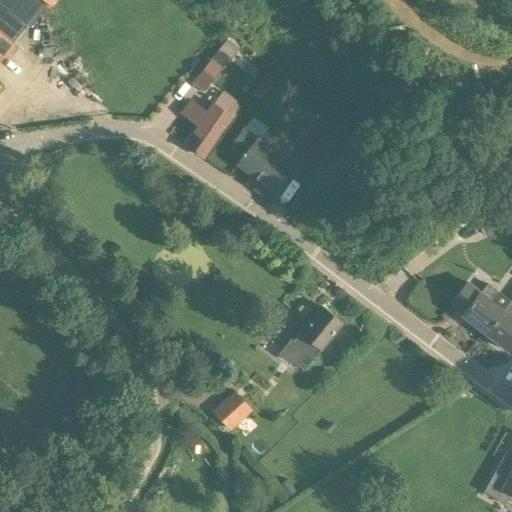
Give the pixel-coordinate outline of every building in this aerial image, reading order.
[(0,0),(0,60),(14,44),(14,43),(28,26),(28,27),(45,7),(37,0),(0,0)] [(203,91),(228,58),(218,50),(193,83),(203,91)] [(264,78),(253,94),(261,99),(272,84),(264,78)] [(186,119),(199,127),(186,146),(204,158),(241,103),(227,93),(211,115),(196,105),(186,119)] [(323,142),(332,127),(324,123),(305,148),(302,146),(295,156),(310,167),(325,143),(323,142)] [(245,129),(232,147),(245,156),(239,164),(255,176),(249,185),(271,200),(296,165),(245,129)] [(511,206),(479,222),(484,234),(511,221),(511,206)] [(120,246),(113,252),(120,260),(126,254),(120,246)] [(466,284),(450,304),(463,313),(461,316),(485,335),(510,303),(496,292),(487,286),(480,295),(466,284)] [(511,304),(510,303),(485,335),(509,353),(511,349),(511,304)] [(295,366),(296,364),(305,372),(344,325),(323,308),(294,343),(296,344),(285,357),(295,366)] [(252,410),(237,392),(214,412),(230,430),(252,410)] [(511,465),(505,461),(487,494),(502,502),(507,492),(511,494),(511,465)]
